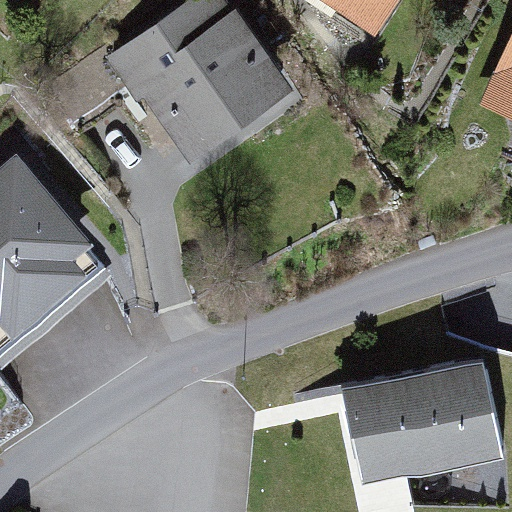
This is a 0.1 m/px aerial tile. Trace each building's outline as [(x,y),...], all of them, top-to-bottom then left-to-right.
[(233,0),(181,0),(107,54),(138,97),(144,93),(192,158),(295,84),(247,18),(233,0)] [(328,0),(375,29),(393,0),(328,0)] [(511,30),(481,102),(511,115),(511,30)] [(15,165),(0,177),(0,315),(15,333),(98,265),(15,165)] [(478,367),(348,393),(366,480),(496,455),(478,367)]
